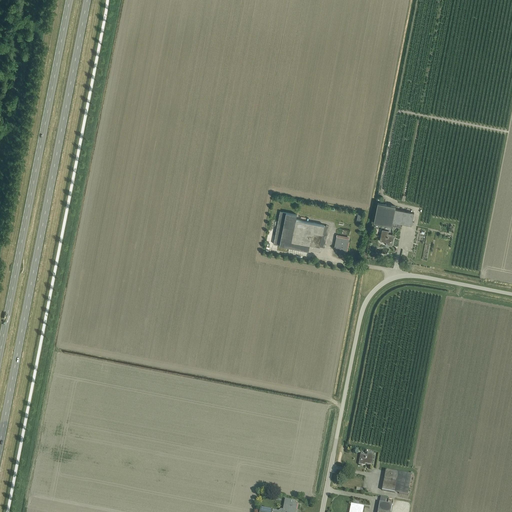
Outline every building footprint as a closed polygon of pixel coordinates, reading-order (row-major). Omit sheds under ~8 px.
[(392,222),(395,209),(395,206),(378,203),(374,223),(392,226),(392,222)] [(411,226),(414,213),(395,209),(392,222),(401,224),(411,226)] [(297,215),(280,211),(273,244),(308,251),(310,245),(324,248),(328,226),(296,220),(297,215)] [(392,245),(394,235),(388,234),(388,231),(382,230),(380,241),(386,242),(386,244),(392,245)] [(347,252),(349,239),(336,237),(334,248),(340,249),(340,251),(347,252)] [(372,465),(374,454),(367,453),(367,455),(360,454),(358,465),(365,466),(365,464),(372,465)] [(408,495),(411,475),(386,470),(382,490),(408,495)] [(295,511),(297,504),(291,503),(292,500),(285,499),(283,510),(281,510),(278,511),(273,510),(260,508),(259,511),(295,511)] [(390,511),(392,505),(379,502),(377,511),(390,511)]
